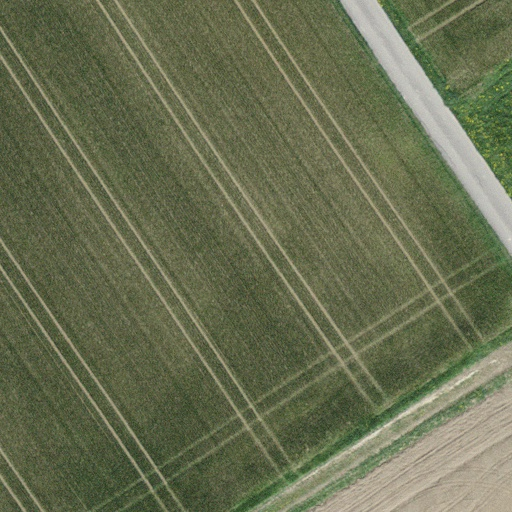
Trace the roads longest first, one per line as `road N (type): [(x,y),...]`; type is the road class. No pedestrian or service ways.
road 1 (track): [(274,511),(511,358)]
road 2 (track): [(511,224),(360,0)]
